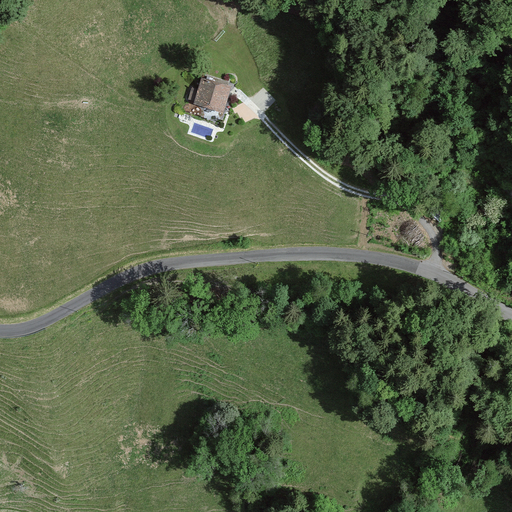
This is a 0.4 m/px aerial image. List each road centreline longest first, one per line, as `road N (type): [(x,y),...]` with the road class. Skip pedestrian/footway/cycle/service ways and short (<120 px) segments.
road 1 (tertiary): [(0,330),(33,325),(145,269),(305,253),(407,265),(511,315)]
road 2 (unknown): [(427,271),(437,246),(414,213),(314,169),(236,99)]
